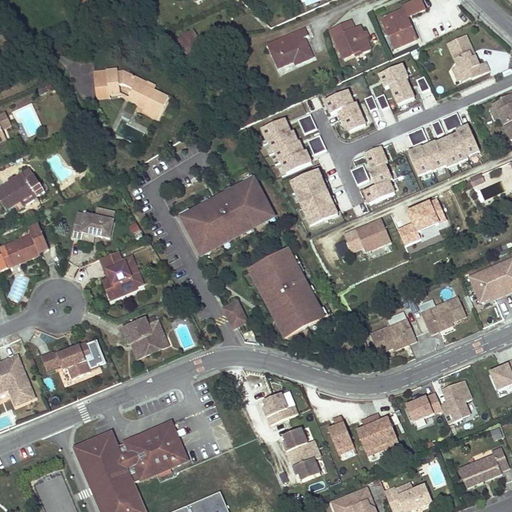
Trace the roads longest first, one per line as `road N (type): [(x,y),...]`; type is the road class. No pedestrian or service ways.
road 1 (residential): [(511,331),(394,383),(364,386),(249,356),(219,358),(0,447)]
road 2 (unknown): [(203,160),(153,196),(290,475)]
road 3 (residential): [(511,80),(338,155)]
